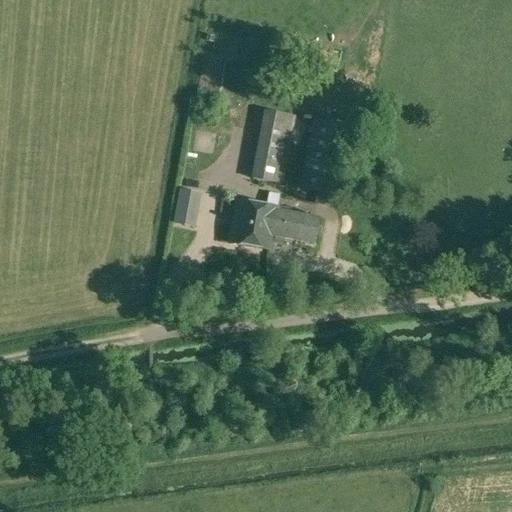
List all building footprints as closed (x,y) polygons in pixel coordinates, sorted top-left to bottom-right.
[(274,73),(270,73),(262,71),(259,91),(270,94),(274,73)] [(295,115),(268,109),(265,108),(251,178),(281,185),(295,115)] [(346,128),(314,122),(301,189),(332,195),(346,128)] [(198,194),(181,191),(178,208),(195,211),(198,194)] [(276,211),(277,209),(277,208),(237,202),(230,243),(269,250),(272,237),(314,244),(318,219),(276,211)]
